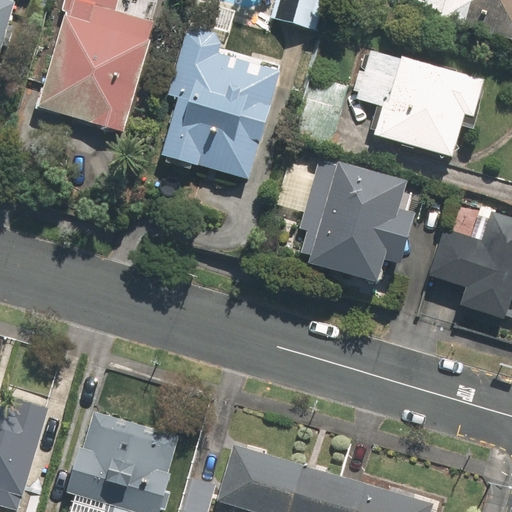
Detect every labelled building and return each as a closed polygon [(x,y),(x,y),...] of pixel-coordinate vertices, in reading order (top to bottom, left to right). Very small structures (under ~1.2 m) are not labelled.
[(0,0),(0,54),(15,0),(0,0)] [(118,0),(70,0),(38,108),(124,133),(157,22),(116,9),(118,0)] [(320,0),(275,0),(270,18),(312,30),(320,0)] [(511,0),(446,0),(441,21),(511,40),(511,0)] [(222,44),(186,34),(168,96),(179,99),(163,156),(247,180),(279,71),(219,54),(222,44)] [(402,60),(370,51),(357,100),(382,106),(374,136),(454,158),(465,116),(475,119),(486,79),(403,56),(402,60)] [(348,85),(312,75),(293,139),(329,150),(348,85)] [(337,165),(318,160),(298,229),(307,232),(301,254),(310,257),(308,265),(379,285),(386,262),(401,267),(417,214),(401,209),(408,182),(338,162),(337,165)] [(508,321),(511,309),(511,219),(483,209),(481,215),(455,206),(430,277),(465,290),(460,304),(508,321)] [(10,406),(0,403),(0,502),(19,508),(49,405),(14,395),(10,406)] [(157,511),(180,435),(93,410),(83,445),(79,443),(65,491),(90,498),(86,511),(157,511)] [(431,511),(433,506),(234,445),(217,500),(256,511),(431,511)] [(207,511),(216,484),(198,478),(187,511),(207,511)]
